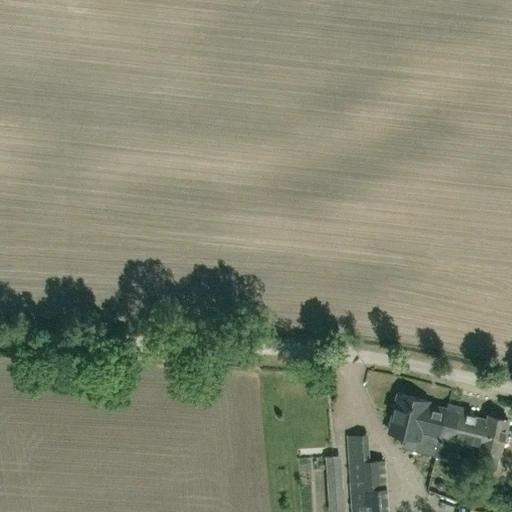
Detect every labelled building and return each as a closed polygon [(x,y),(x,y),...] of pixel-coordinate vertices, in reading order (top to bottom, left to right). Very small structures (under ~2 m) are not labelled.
[(447,409),(446,409),(427,404),(428,400),(399,393),(389,432),(418,439),(420,430),(440,434),(441,435),(447,409)] [(500,453),(508,420),(488,415),(487,419),(457,412),(458,408),(447,405),(446,409),(447,409),(441,435),(440,434),(435,455),(453,460),(458,439),(480,444),(479,448),(480,448),(477,461),(496,465),(499,453),(500,453)] [(342,438),(345,438),(341,455),(364,460),(368,442),(366,442),(370,424),(347,419),(342,438)] [(347,506),(345,460),(331,461),(333,507),(347,506)] [(350,463),(352,511),(387,511),(385,461),(350,463)]
